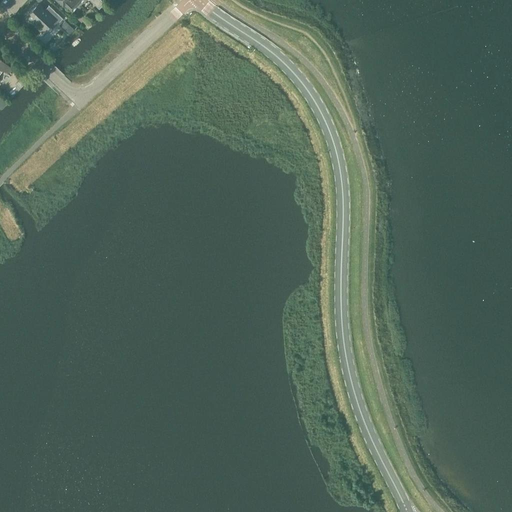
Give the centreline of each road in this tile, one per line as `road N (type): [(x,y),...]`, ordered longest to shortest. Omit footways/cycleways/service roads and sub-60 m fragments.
road 1 (secondary): [(406,511),(369,432),(343,338),(335,148),(312,97),(284,65),(199,0)]
road 2 (residential): [(0,23),(80,101),(193,0)]
